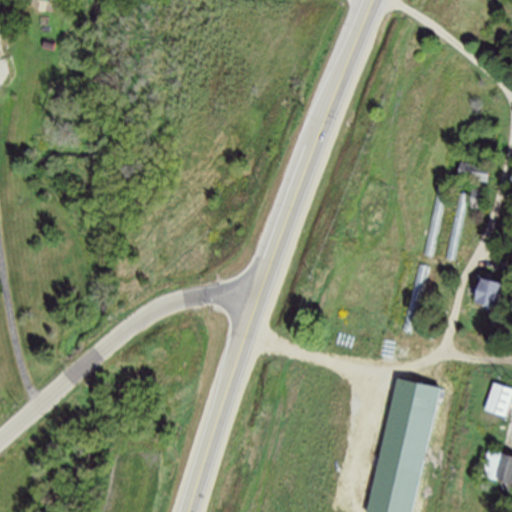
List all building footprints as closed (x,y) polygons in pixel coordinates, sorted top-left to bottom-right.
[(472,161),(500,167),(498,181),(469,175),(472,161)] [(470,208),(485,208),(485,188),(470,188),(470,208)] [(494,188),(483,188),(483,207),(494,206),(494,188)] [(505,286),(482,277),(473,301),(496,309),(505,286)] [(496,278),(511,281),(511,306),(491,303),(496,278)] [(507,384),(511,385),(511,415),(497,410),(507,384)] [(500,447),(511,450),(511,478),(493,474),(500,447)]
